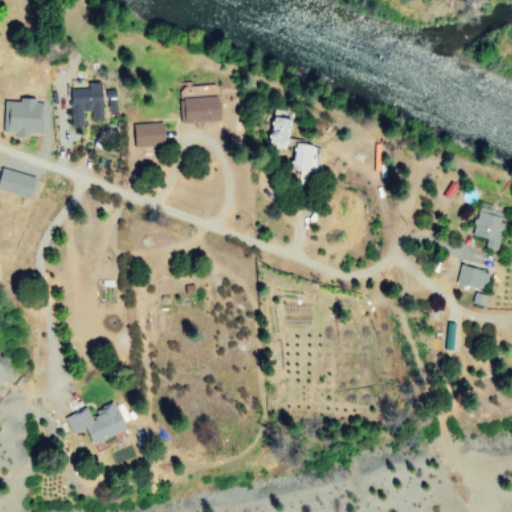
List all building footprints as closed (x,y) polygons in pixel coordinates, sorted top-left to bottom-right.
[(99,117),(97,81),(84,82),(84,87),(66,88),(68,126),(79,125),(78,110),(87,110),(88,118),(99,117)] [(178,121),(214,120),(212,85),(177,86),(178,121)] [(40,99),(14,98),(14,100),(0,99),(0,132),(39,134),(40,99)] [(281,148),(290,113),(270,107),(260,143),(281,148)] [(160,141),(157,120),(128,125),(131,146),(160,141)] [(287,168),(313,169),(315,144),(288,143),(287,168)] [(0,189),(24,198),(31,177),(0,166),(0,189)] [(483,238),(481,246),(492,249),(502,213),(475,206),(467,234),(483,238)] [(481,290),(486,272),(457,264),(452,282),(481,290)] [(484,295),(471,292),(469,303),(481,306),(484,295)] [(121,429),(110,404),(86,415),(83,407),(62,417),(69,433),(81,428),(88,444),(121,429)]
